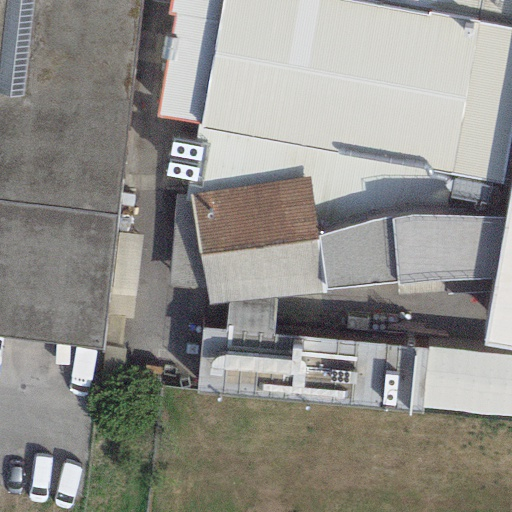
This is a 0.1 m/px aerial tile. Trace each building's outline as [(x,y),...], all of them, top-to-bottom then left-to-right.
[(0,0),(0,332),(103,344),(139,0),(0,0)] [(511,0),(164,0),(162,13),(173,14),(153,122),(510,184),(504,222),(494,282),(483,346),(511,350),(511,0)] [(307,178),(188,198),(206,307),(227,303),(274,298),(325,289),(316,236),(307,178)] [(494,282),(504,222),(411,217),(387,221),(358,224),(316,236),(325,289),(396,281),(396,285),(494,282)] [(271,337),(274,298),(227,303),(223,332),(271,337)] [(511,417),(511,355),(425,347),(425,352),(271,337),(223,332),(201,330),(194,393),(420,415),(421,409),(511,417)]
